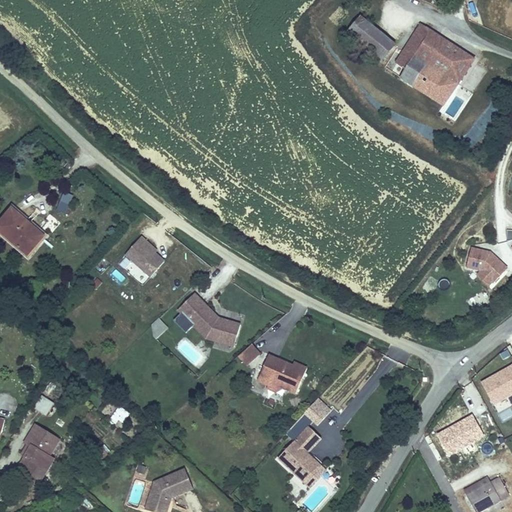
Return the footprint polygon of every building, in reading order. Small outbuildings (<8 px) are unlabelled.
[(349,31),(382,59),(395,43),(362,15),(349,31)] [(408,61),(399,75),(442,104),(471,62),(418,25),(398,55),(408,61)] [(0,223),(30,252),(47,233),(17,205),(0,222),(0,223)] [(155,274),(168,259),(159,251),(161,247),(145,233),(129,251),(155,274)] [(492,252),(472,247),(467,270),(480,272),(476,276),(489,289),(509,269),(492,252)] [(236,330),(240,330),(242,318),(220,312),(196,291),(181,306),(209,333),(217,335),(218,330),(234,333),(236,330)] [(476,305),(486,299),(483,293),(473,299),(476,305)] [(157,338),(168,327),(158,317),(147,328),(157,338)] [(238,340),(240,330),(236,330),(234,333),(218,330),(217,335),(238,340)] [(260,348),(251,340),(239,350),(247,359),(260,348)] [(271,374),(283,381),(295,387),(308,363),(296,356),(293,359),(269,349),(258,372),(269,378),(271,374)] [(511,362),(480,381),(495,405),(511,396),(511,362)] [(276,386),(283,381),(271,374),(269,378),(267,382),(276,386)] [(41,394),(33,407),(46,415),(54,402),(41,394)] [(332,407),(319,395),(310,404),(323,416),(332,407)] [(128,421),(139,408),(124,396),(114,408),(128,421)] [(318,422),(323,416),(310,404),(305,410),(318,422)] [(0,431),(6,433),(10,410),(0,407),(0,431)] [(52,455),(58,459),(65,447),(58,444),(67,428),(43,414),(33,430),(40,434),(34,445),(28,456),(46,466),(52,455)] [(305,481),(323,462),(310,449),(322,435),(309,423),(279,456),(305,481)] [(40,434),(33,430),(28,441),(34,445),(40,434)] [(103,452),(114,443),(107,434),(96,442),(103,452)] [(45,481),(58,459),(52,455),(46,466),(39,478),(45,481)] [(186,465),(155,478),(160,487),(152,489),(147,505),(158,508),(159,501),(169,504),(173,494),(194,484),(186,465)] [(462,486),(474,510),(507,492),(496,475),(488,479),(485,474),(462,486)] [(167,511),(169,504),(159,501),(158,508),(167,511)]
